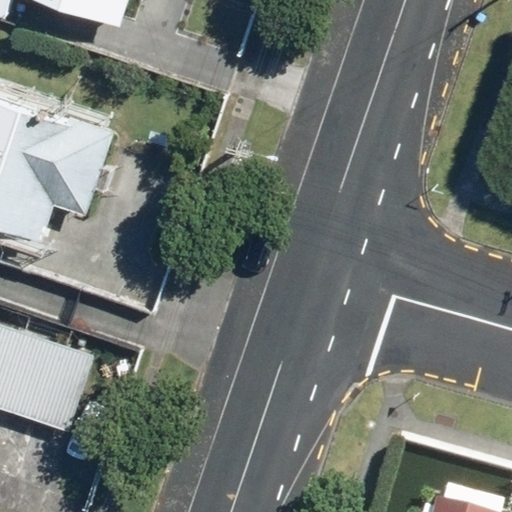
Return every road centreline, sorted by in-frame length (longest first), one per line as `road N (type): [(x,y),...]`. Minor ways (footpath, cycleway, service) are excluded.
road 1 (residential): [(408,0),(314,275)]
road 2 (residential): [(314,275),(234,511)]
road 3 (residential): [(314,275),(511,330)]
